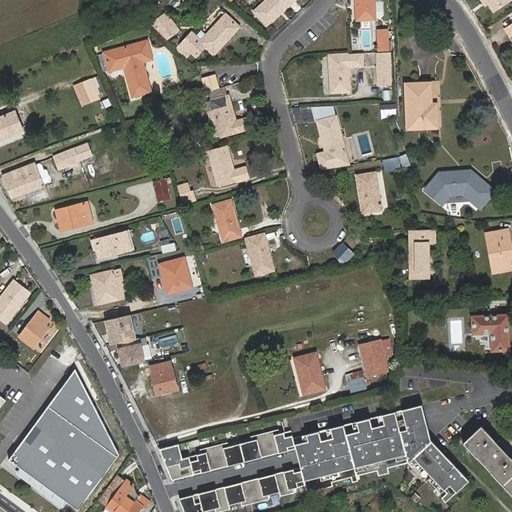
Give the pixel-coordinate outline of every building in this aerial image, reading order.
[(261,0),(254,7),(267,21),(289,0),(261,0)] [(354,0),(356,23),(375,22),(373,0),(354,0)] [(486,0),(488,3),(494,11),(511,0),(486,0)] [(175,50),(184,58),(191,51),(197,56),(205,47),(213,54),(239,26),(220,10),(195,37),(190,33),(175,50)] [(163,15),(156,18),(172,32),(176,27),(163,15)] [(156,18),(148,26),(164,40),(172,32),(156,18)] [(381,57),(389,56),(387,37),(387,35),(380,35),(381,57)] [(123,67),(131,98),(149,93),(142,63),(153,61),(148,41),(104,52),(109,71),(123,67)] [(363,64),(362,58),(353,58),(352,57),(329,59),(332,96),(351,94),(348,68),(347,65),(363,64)] [(395,87),(392,58),(383,58),(383,63),(381,63),(383,88),(395,87)] [(219,88),(215,76),(203,80),(207,92),(219,88)] [(83,104),(98,98),(90,80),(76,86),(83,104)] [(433,103),(435,103),(434,87),(410,89),(414,133),(442,131),(440,107),(436,107),(433,107),(433,103)] [(211,101),(221,137),(253,128),(250,118),(237,122),(229,96),(211,101)] [(0,142),(24,133),(15,111),(0,117),(0,142)] [(351,151),(338,114),(320,120),(333,158),(351,151)] [(390,139),(383,141),(387,156),(394,154),(390,139)] [(91,152),(86,142),(53,156),(57,166),(91,152)] [(228,147),(210,152),(219,185),(219,189),(250,181),(247,170),(234,173),(228,147)] [(408,155),(400,158),(404,167),(412,164),(408,155)] [(383,171),(399,168),(397,157),(381,160),(383,171)] [(12,197),(45,184),(36,161),(3,175),(12,197)] [(362,174),(367,211),(385,210),(380,172),(362,174)] [(443,175),(428,191),(445,206),(454,196),(466,195),(483,210),(497,194),(474,173),(443,175)] [(152,180),(156,202),(171,200),(167,178),(152,180)] [(264,185),(253,188),(257,201),(268,198),(264,185)] [(178,190),(180,196),(191,193),(189,187),(178,190)] [(191,193),(180,196),(183,206),(197,202),(194,192),(191,193)] [(241,236),(230,199),(213,204),(222,241),(241,236)] [(64,218),(68,230),(94,223),(92,213),(87,214),(84,203),(58,210),(60,219),(64,218)] [(63,231),(68,230),(64,218),(60,219),(63,231)] [(440,228),(413,228),(413,276),(432,277),(432,239),(440,239),(440,228)] [(511,245),(510,231),(488,234),(493,268),(504,267),(505,272),(511,271),(511,245)] [(137,251),(131,232),(95,242),(98,253),(105,251),(106,259),(137,251)] [(277,268),(267,233),(249,238),(259,274),(277,268)] [(193,245),(201,243),(199,237),(191,239),(193,245)] [(174,252),(174,242),(160,242),(160,252),(174,252)] [(345,244),(334,250),(341,263),(352,257),(345,244)] [(206,261),(204,254),(197,256),(198,263),(206,261)] [(154,288),(168,284),(164,267),(150,270),(154,288)] [(120,295),(126,293),(130,292),(124,269),(96,276),(100,299),(109,298),(110,302),(121,300),(120,295)] [(0,314),(9,321),(32,290),(15,278),(0,298),(0,314)] [(52,319),(40,310),(22,335),(36,346),(51,327),(48,325),(52,319)] [(506,349),(505,315),(470,315),(470,332),(489,332),(488,349),(506,349)] [(462,320),(451,320),(451,343),(462,343),(462,320)] [(140,338),(120,344),(126,367),(146,362),(140,338)] [(388,369),(380,338),(361,342),(369,374),(388,369)] [(326,387),(316,352),(297,357),(306,392),(326,387)] [(158,394),(178,390),(172,361),(151,365),(158,394)] [(116,453),(73,368),(5,457),(74,508),(116,453)] [(351,392),(365,389),(361,370),(347,373),(351,392)] [(409,460),(409,459),(413,464),(416,461),(420,466),(422,464),(431,474),(429,476),(440,490),(443,488),(445,491),(440,496),(443,500),(468,479),(431,437),(422,402),(293,435),(292,428),(280,431),(279,427),(252,434),(253,438),(229,445),(228,440),(200,448),(201,452),(183,456),(179,443),(160,448),(172,479),(297,447),(301,466),(180,498),(185,511),(204,511),(215,508),(216,511),(231,508),(230,504),(242,501),(243,505),(271,498),(270,494),(281,491),(282,495),(296,491),(295,488),(306,485),(308,492),(334,485),(333,481),(351,476),(352,480),(358,479),(357,475),(377,470),(378,474),(389,471),(387,466),(409,460)] [(481,426),(464,442),(511,494),(511,459),(506,453),(509,451),(499,439),(496,442),(481,426)] [(107,505),(120,488),(125,481),(118,476),(100,500),(107,505)] [(137,502),(120,488),(107,505),(115,511),(140,511),(144,507),(147,510),(152,503),(142,496),(137,502)]
